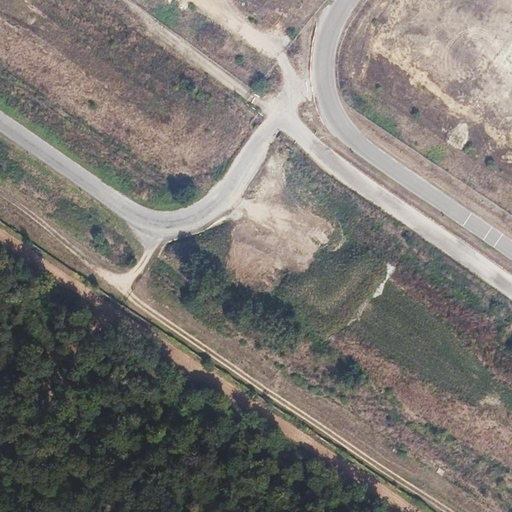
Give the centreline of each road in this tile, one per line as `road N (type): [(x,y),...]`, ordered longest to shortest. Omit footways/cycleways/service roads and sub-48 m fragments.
road 1 (unknown): [(411,511),(0,238)]
road 2 (track): [(107,0),(350,173)]
road 3 (track): [(127,288),(0,454)]
road 4 (track): [(0,201),(127,288)]
